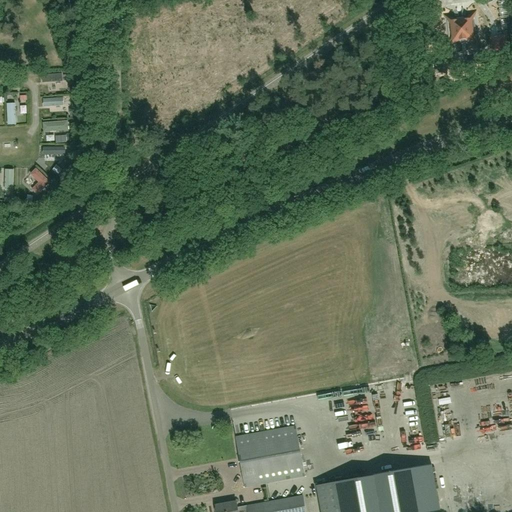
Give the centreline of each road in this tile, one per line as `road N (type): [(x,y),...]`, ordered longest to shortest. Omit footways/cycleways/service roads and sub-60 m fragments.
road 1 (tertiary): [(126,286),(382,162),(511,117)]
road 2 (residential): [(116,0),(118,198),(104,241),(126,286)]
road 3 (unclassified): [(174,511),(126,286)]
road 4 (tertiary): [(0,347),(126,286)]
